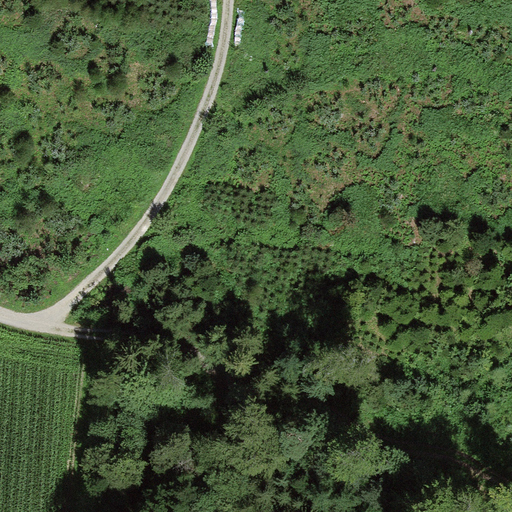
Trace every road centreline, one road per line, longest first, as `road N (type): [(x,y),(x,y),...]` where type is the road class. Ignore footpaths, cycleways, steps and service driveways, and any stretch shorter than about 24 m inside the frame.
road 1 (track): [(0,314),(92,341),(207,348),(284,377),(361,433),(420,454),(511,466)]
road 2 (track): [(223,0),(211,87),(186,164),(45,327)]
